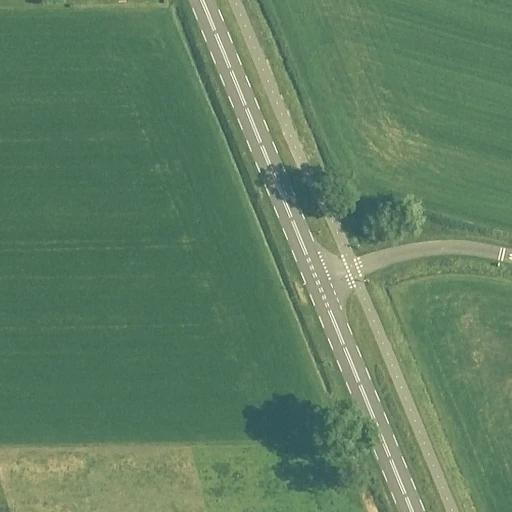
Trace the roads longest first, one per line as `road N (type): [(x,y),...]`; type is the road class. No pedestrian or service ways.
road 1 (secondary): [(314,284),(198,0)]
road 2 (secondary): [(409,511),(314,284)]
road 3 (unclassified): [(511,261),(436,251),(314,284)]
